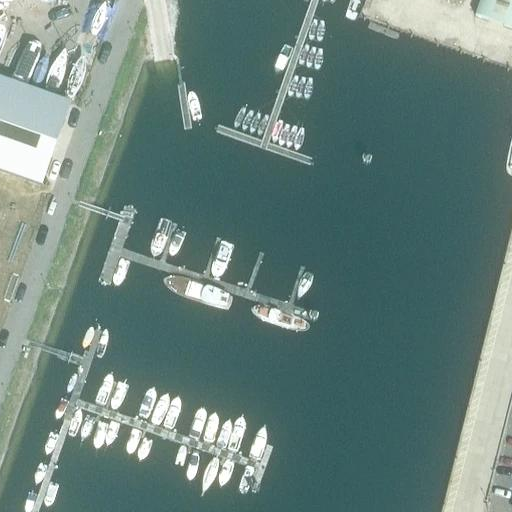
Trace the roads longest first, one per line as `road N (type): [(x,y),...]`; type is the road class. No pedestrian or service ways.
road 1 (unclassified): [(0,383),(130,0)]
road 2 (unclassified): [(461,511),(511,315)]
